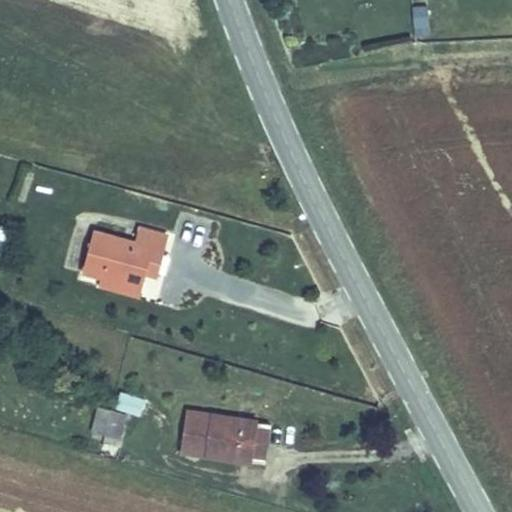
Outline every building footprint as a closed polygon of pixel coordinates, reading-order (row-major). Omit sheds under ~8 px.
[(430,28),(428,5),(413,7),(415,29),(430,28)] [(80,264),(102,270),(144,282),(153,251),(169,256),(175,238),(141,228),(138,240),(91,226),(80,264)] [(98,284),(140,296),(144,282),(102,270),(98,284)] [(119,393),(116,411),(142,414),(144,396),(119,393)] [(103,409),(97,432),(123,439),(129,416),(103,409)] [(258,425),(188,415),(183,453),(252,463),(258,425)]
